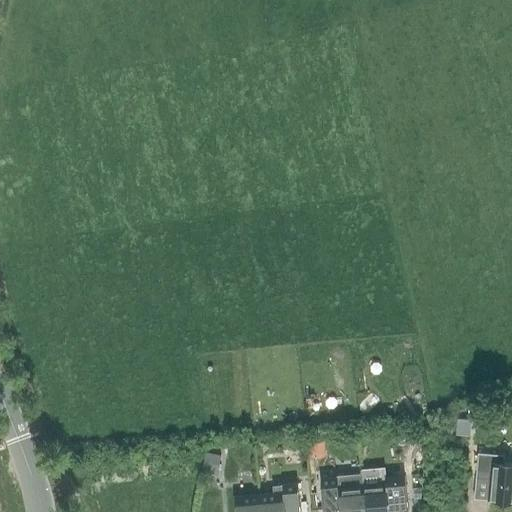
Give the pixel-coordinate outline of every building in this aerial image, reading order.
[(457,419),(456,435),(465,436),(470,436),(471,420),(466,420),(457,419)] [(206,453),(202,474),(217,476),(221,456),(206,453)] [(511,504),(511,464),(506,464),(505,455),(479,453),(477,480),(491,482),(489,502),(511,504)] [(387,481),(364,483),(366,511),(390,511),(391,509),(408,507),(406,476),(387,478),(387,481)] [(366,511),(364,483),(339,485),(339,477),(321,479),(324,511),(328,511),(341,511),(366,511)] [(272,493),(260,494),(261,511),(294,511),(292,481),(271,482),(272,493)] [(261,511),(260,494),(236,496),(237,511),(261,511)]
